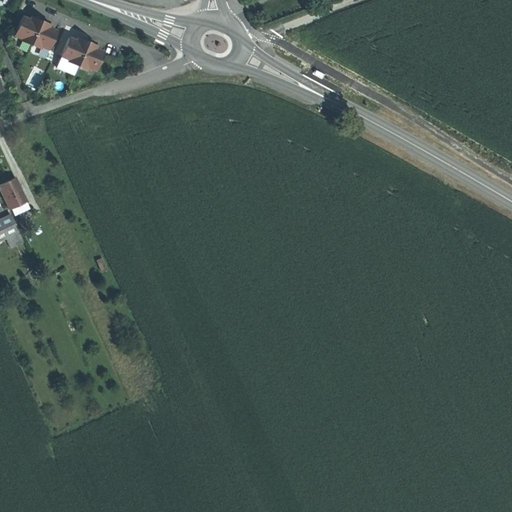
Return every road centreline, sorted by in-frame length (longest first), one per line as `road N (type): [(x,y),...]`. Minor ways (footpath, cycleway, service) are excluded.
road 1 (secondary): [(228,53),(347,108),(511,203)]
road 2 (residential): [(163,63),(0,125)]
road 3 (residential): [(163,63),(35,7)]
road 4 (track): [(228,42),(350,0)]
